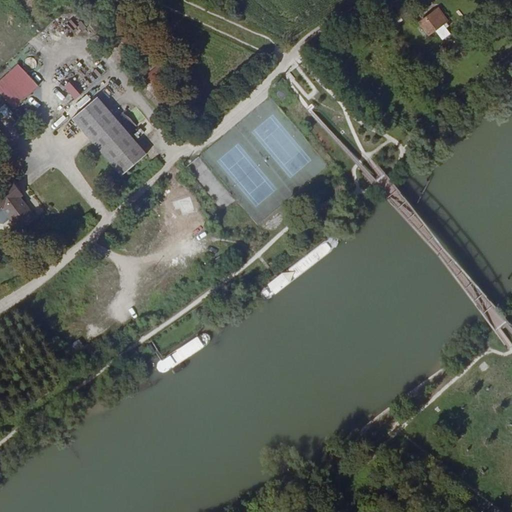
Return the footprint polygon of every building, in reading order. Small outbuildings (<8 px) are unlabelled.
[(395,11),(388,2),(381,7),(389,16),(395,11)] [(428,33),(446,19),(439,10),(421,23),(428,33)] [(32,69),(37,62),(29,55),(23,62),(32,69)] [(23,116),(49,97),(32,74),(6,92),(23,116)] [(76,99),(82,94),(69,81),(64,86),(76,99)] [(122,182),(152,160),(101,89),(80,104),(88,115),(78,121),(122,182)] [(0,201),(18,230),(35,218),(20,195),(23,193),(13,177),(0,185),(0,201)]
